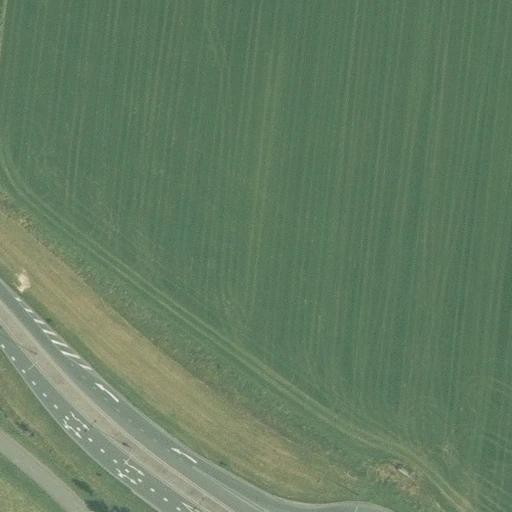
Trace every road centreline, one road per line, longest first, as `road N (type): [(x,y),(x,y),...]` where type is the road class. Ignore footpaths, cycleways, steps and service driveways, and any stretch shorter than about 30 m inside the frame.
road 1 (primary): [(0,334),(66,418),(181,511)]
road 2 (primary): [(182,458),(137,429),(0,290)]
